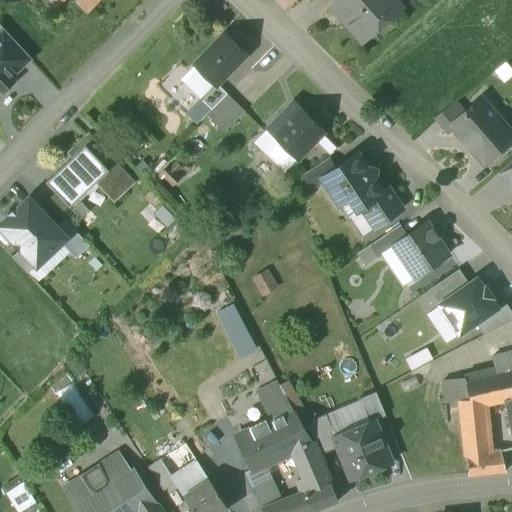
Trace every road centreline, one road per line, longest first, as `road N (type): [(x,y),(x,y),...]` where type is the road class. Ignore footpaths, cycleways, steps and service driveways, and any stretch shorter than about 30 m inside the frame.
road 1 (residential): [(237,0),(511,269)]
road 2 (residential): [(0,175),(179,0)]
road 3 (unclassified): [(511,489),(374,511)]
